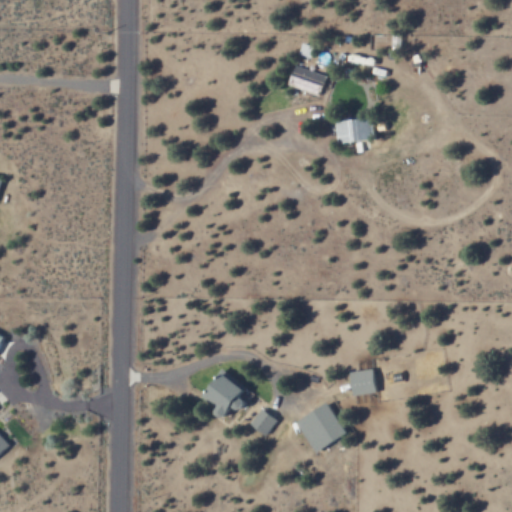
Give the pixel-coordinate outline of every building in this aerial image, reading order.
[(411,72),(420,73),(421,54),(412,54),(411,72)] [(320,94),(325,75),(294,65),(288,84),(320,94)] [(374,139),(373,118),(338,120),(339,141),(374,139)] [(354,394),(376,392),(374,368),(351,371),(354,394)] [(248,387),(224,369),(206,395),(220,406),(216,411),(225,418),(235,405),(241,409),(248,400),(241,396),(248,387)] [(348,433),(329,402),(297,422),(316,453),(348,433)] [(250,423),(267,435),(278,418),(261,407),(250,423)]
